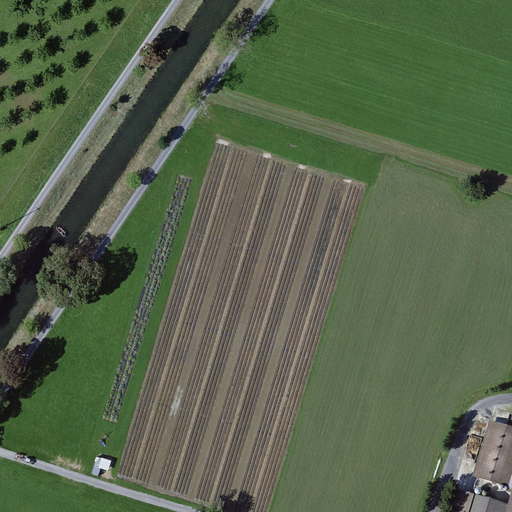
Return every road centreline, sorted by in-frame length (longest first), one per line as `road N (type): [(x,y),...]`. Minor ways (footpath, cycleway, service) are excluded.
road 1 (track): [(273,0),(0,397)]
road 2 (track): [(186,0),(0,268)]
road 3 (track): [(191,511),(0,451)]
